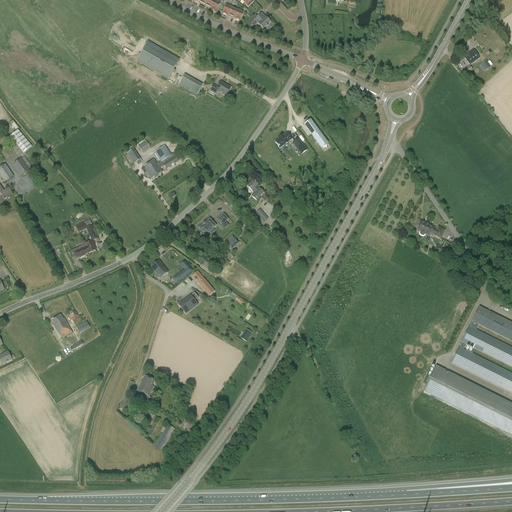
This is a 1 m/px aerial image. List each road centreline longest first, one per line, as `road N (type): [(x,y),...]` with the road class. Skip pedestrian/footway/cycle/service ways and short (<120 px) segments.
road 1 (tertiary): [(160,511),(253,390),(389,139)]
road 2 (motorway): [(407,495),(0,499)]
road 3 (unclassified): [(133,256),(222,178),(302,60)]
road 4 (motorway): [(328,511),(511,500)]
road 5 (track): [(289,328),(304,341),(370,462)]
road 6 (tertiary): [(302,60),(167,0)]
road 7 (unclassified): [(133,256),(0,313)]
